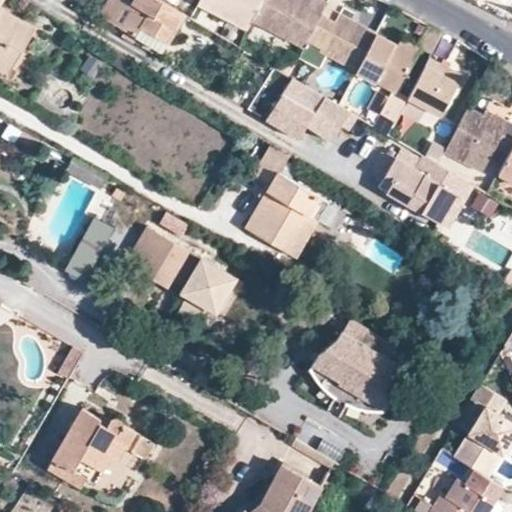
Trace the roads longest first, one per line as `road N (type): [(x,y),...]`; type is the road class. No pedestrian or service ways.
road 1 (unknown): [(226,230),(0,100)]
road 2 (unknown): [(263,119),(48,0)]
road 3 (unknown): [(107,346),(310,468)]
road 4 (residential): [(107,346),(0,283)]
